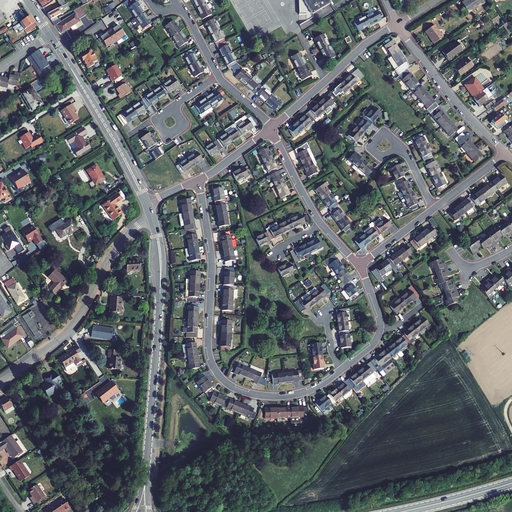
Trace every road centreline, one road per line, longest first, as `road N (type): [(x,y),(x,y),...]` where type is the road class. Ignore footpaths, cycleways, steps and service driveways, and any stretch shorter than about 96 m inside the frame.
road 1 (residential): [(198,180),(211,257),(207,346),(219,376),(237,389),(275,396),(309,389),(340,369)]
road 2 (tertiary): [(145,473),(161,274),(152,219)]
road 3 (residential): [(0,382),(67,331),(113,251),(152,219)]
road 4 (tertiary): [(146,203),(50,35)]
road 5 (residential): [(397,24),(506,153)]
